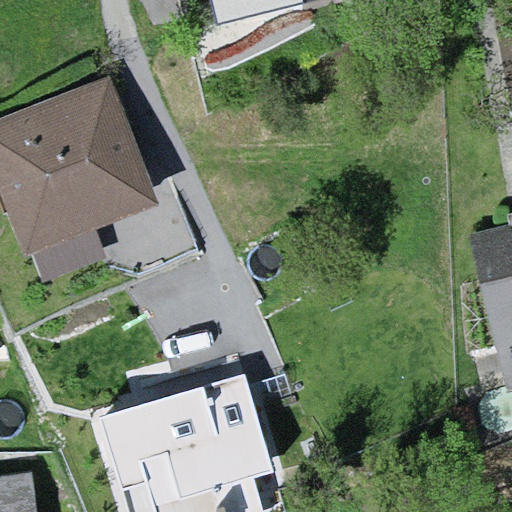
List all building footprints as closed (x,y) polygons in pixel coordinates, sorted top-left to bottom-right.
[(183,0),(191,32),(323,0),(183,0)] [(114,70),(0,115),(0,167),(31,245),(163,193),(114,70)] [(511,191),(470,203),(511,354),(511,191)] [(263,361),(101,404),(129,511),(278,511),(268,473),(291,467),(263,361)] [(15,511),(8,462),(0,463),(0,511),(15,511)]
